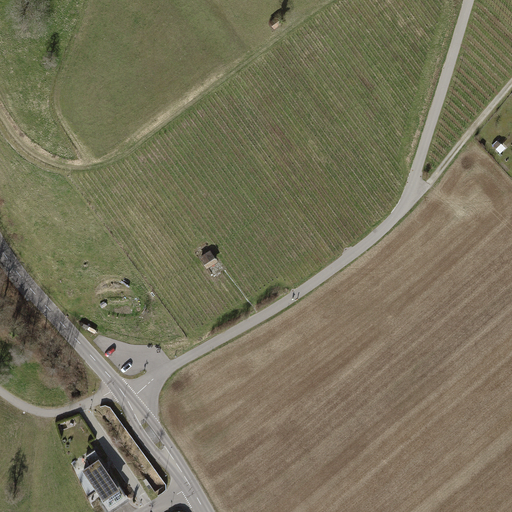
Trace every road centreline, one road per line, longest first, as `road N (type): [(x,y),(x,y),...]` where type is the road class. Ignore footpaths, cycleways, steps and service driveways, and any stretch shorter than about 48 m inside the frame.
road 1 (track): [(469,0),(409,198),(396,216),(301,291),(177,363)]
road 2 (track): [(0,107),(43,160),(95,171),(127,161),(336,0)]
road 3 (tertiary): [(123,392),(0,243)]
road 4 (track): [(95,171),(58,98),(93,0)]
road 5 (track): [(409,198),(511,83)]
road 6 (residential): [(0,390),(51,413),(123,392)]
road 7 (track): [(82,405),(151,508)]
